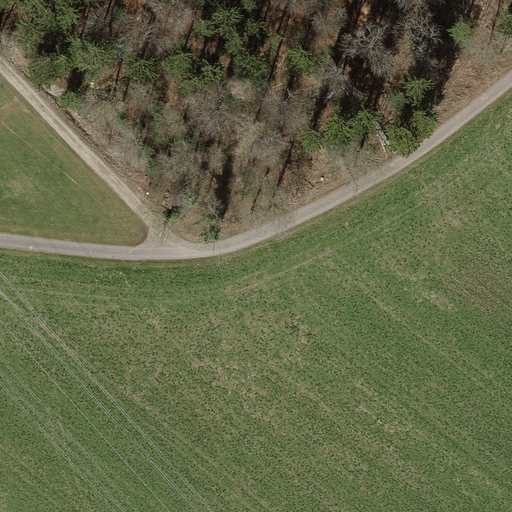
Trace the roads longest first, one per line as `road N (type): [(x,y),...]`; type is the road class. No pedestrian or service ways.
road 1 (track): [(0,239),(126,253),(228,245),(373,177),(511,77)]
road 2 (track): [(0,60),(180,253)]
